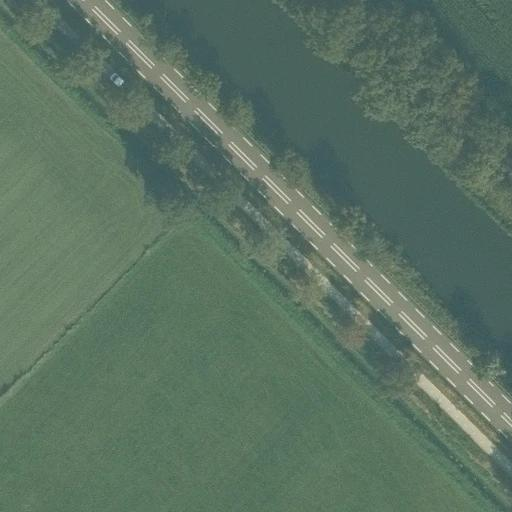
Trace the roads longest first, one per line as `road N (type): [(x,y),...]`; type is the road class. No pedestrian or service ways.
road 1 (primary): [(511,423),(84,0)]
road 2 (track): [(511,170),(340,0)]
